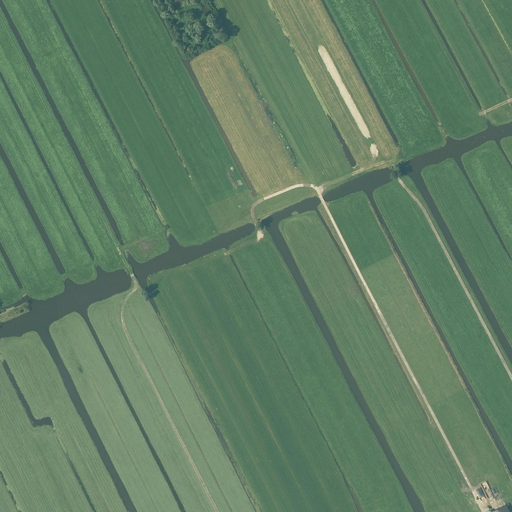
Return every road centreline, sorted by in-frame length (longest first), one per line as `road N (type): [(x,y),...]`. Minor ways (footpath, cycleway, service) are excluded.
road 1 (track): [(217,511),(123,326),(123,304),(135,284),(0,12)]
road 2 (track): [(483,511),(317,190),(296,186),(256,202),(254,219)]
road 3 (track): [(511,378),(423,209),(397,177),(382,129),(315,0)]
